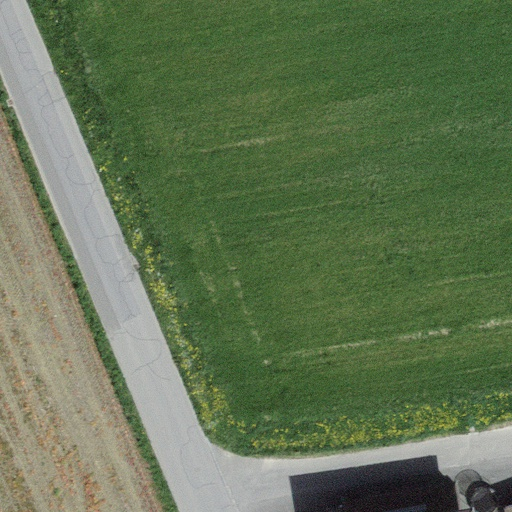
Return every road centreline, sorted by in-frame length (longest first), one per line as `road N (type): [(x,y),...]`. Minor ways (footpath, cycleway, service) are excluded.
road 1 (residential): [(191,493),(0,11)]
road 2 (residential): [(511,439),(191,493)]
